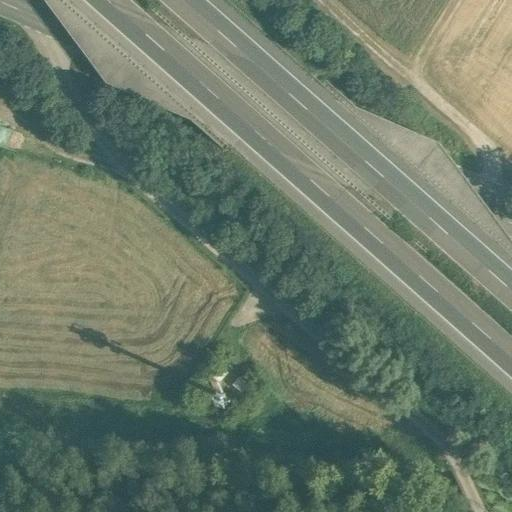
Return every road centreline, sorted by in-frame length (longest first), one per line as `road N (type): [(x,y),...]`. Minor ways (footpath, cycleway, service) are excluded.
road 1 (unclassified): [(40,19),(72,99),(131,169),(449,445),(485,511)]
road 2 (motorway): [(113,0),(511,348)]
road 3 (secondary): [(511,221),(40,19)]
road 4 (motorway): [(511,275),(200,0)]
road 5 (track): [(493,213),(491,150),(324,0)]
